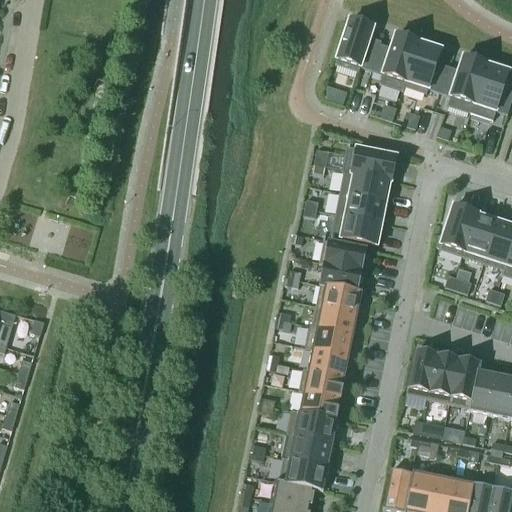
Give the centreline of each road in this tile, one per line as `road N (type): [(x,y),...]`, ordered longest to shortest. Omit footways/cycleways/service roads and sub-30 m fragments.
road 1 (secondary): [(120,511),(205,0)]
road 2 (residential): [(434,162),(364,511)]
road 3 (residential): [(0,162),(33,0)]
road 4 (residential): [(434,162),(318,120)]
